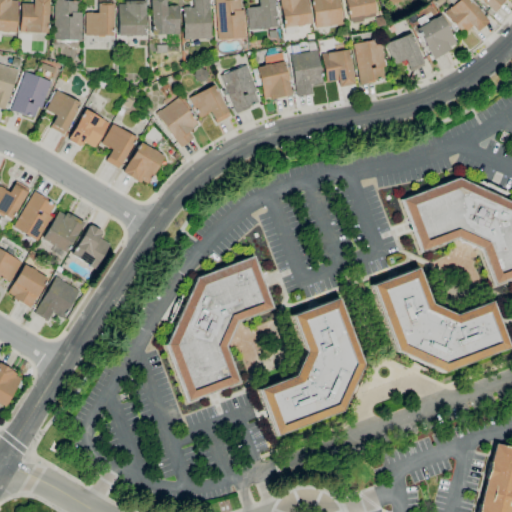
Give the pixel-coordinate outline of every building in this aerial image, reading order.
[(15,0),(0,0),(0,31),(14,32),(15,0)] [(30,0),(31,4),(18,3),(18,32),(46,33),(46,0),(30,0)] [(51,0),(51,40),(78,41),(79,12),(74,12),(75,0),(60,0),(51,0)] [(149,0),(148,34),(176,35),(177,6),(164,5),(163,0),(149,0)] [(206,0),(190,0),(191,6),(180,7),(181,40),(208,39),(206,0)] [(213,0),(214,39),(243,38),(242,9),(238,9),(238,0),(213,0)] [(244,7),(246,30),(274,28),(271,0),(255,0),(256,6),(244,7)] [(308,24),(304,0),(276,0),(282,28),(308,24)] [(309,0),(312,28),(339,25),(336,0),(309,0)] [(369,0),(342,0),(346,22),(373,18),(369,0)] [(456,0),(442,11),(459,36),(471,27),(474,31),(485,23),(467,0),(456,0)] [(478,0),(491,12),(501,0),(478,0)] [(143,1),(115,1),(115,36),(143,36),(143,1)] [(111,3),(95,3),(95,13),(82,13),(82,35),(110,36),(111,3)] [(428,58),(453,47),(440,16),(415,26),(428,58)] [(408,72),(422,66),(408,33),(382,44),(391,65),(403,60),(408,72)] [(351,43),(356,84),(383,81),(378,40),(351,43)] [(352,84),(346,49),(318,54),(323,83),(335,81),(337,87),(352,84)] [(294,97),(310,94),(309,84),(319,82),(314,50),(287,55),(294,97)] [(287,96),(283,62),(255,65),(259,99),(287,96)] [(0,108),(6,109),(13,67),(0,65),(0,108)] [(231,112),(257,105),(245,66),(219,74),(231,112)] [(8,110),(34,120),(47,81),(21,72),(8,110)] [(187,97),(197,118),(208,112),(214,123),(227,117),(212,85),(187,97)] [(53,115),(47,128),(63,135),(77,101),(52,91),(43,111),(53,115)] [(186,131),(195,125),(176,97),(153,113),(177,147),(191,138),(186,131)] [(81,142),(92,148),(106,123),(82,109),(65,140),(78,147),(81,142)] [(109,150),(103,161),(116,169),(133,137),(109,124),(99,144),(109,150)] [(120,172),(144,186),(161,156),(137,142),(120,172)] [(492,286),(511,278),(511,204),(456,179),(400,201),(419,252),(455,239),(478,250),(492,286)] [(0,188),(0,214),(9,220),(27,189),(13,181),(7,192),(0,188)] [(35,241),(54,205),(30,192),(11,228),(35,241)] [(40,239),(64,252),(81,223),(57,209),(40,239)] [(97,238),(100,232),(86,224),(69,256),(93,269),(107,244),(97,238)] [(0,277),(8,282),(19,262),(0,251),(0,277)] [(186,403),(238,383),(224,347),(235,322),(270,309),(251,258),(194,279),(164,347),(186,403)] [(5,295),(29,307),(45,277),(21,264),(5,295)] [(369,286),(415,269),(429,304),(453,316),(490,302),(507,349),(442,374),(394,352),(369,286)] [(45,321),(50,313),(60,319),(77,290),(53,277),(32,313),(45,321)] [(290,317),(335,299),(360,365),(339,412),(274,436),(257,390),(293,377),(304,352),(290,317)] [(20,377),(0,365),(0,405),(3,407),(20,377)] [(474,511),(492,444),(511,449),(511,511),(474,511)]
